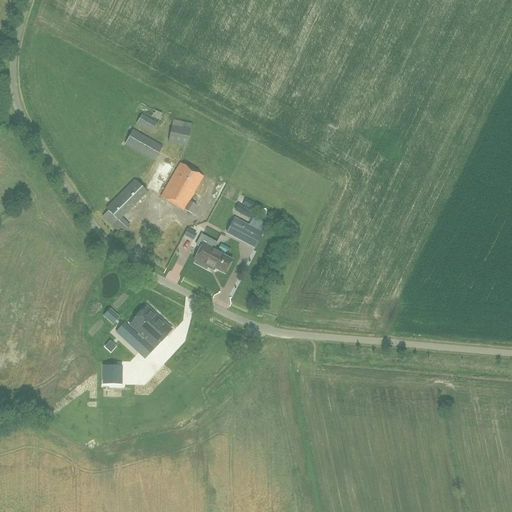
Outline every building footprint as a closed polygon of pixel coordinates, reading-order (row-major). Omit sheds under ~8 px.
[(152,132),(157,123),(142,114),(137,124),(152,132)] [(187,146),(191,129),(172,125),(168,142),(187,146)] [(155,161),(162,147),(133,130),(125,144),(155,161)] [(192,215),(197,206),(189,201),(204,177),(181,164),(161,198),(184,211),(184,210),(192,215)] [(170,175),(174,167),(168,165),(164,172),(170,175)] [(121,218),(147,192),(135,180),(106,208),(109,211),(103,217),(121,235),(130,226),(121,218)] [(255,248),(262,234),(234,219),(227,233),(255,248)] [(201,248),(194,260),(196,261),(195,264),(206,270),(208,267),(210,268),(211,266),(225,274),(232,261),(218,253),(219,251),(214,249),(217,243),(202,236),(196,246),(201,248)] [(144,359),(171,331),(146,307),(129,325),(139,334),(137,336),(124,324),(116,332),(144,359)] [(113,324),(119,317),(110,309),(104,316),(113,324)] [(195,337),(175,371),(193,382),(216,342),(212,339),(209,345),(195,337)] [(122,366),(116,366),(103,366),(103,385),(122,385),(122,366)]
